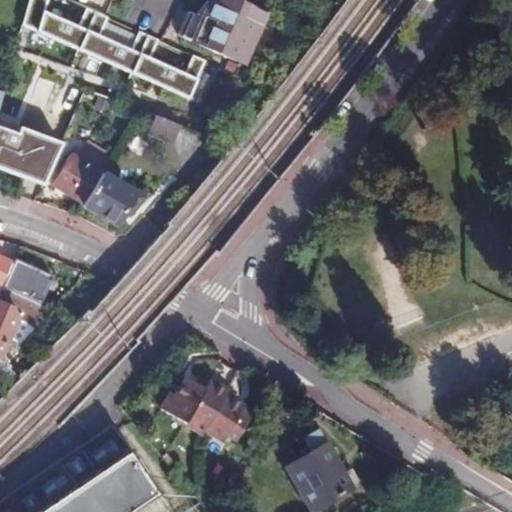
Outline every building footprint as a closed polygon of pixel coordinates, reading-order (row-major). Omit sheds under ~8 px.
[(44,0),(31,0),(24,25),(188,96),(204,59),(191,53),(183,72),(148,56),(157,38),(137,29),(129,48),(98,34),(106,16),(84,6),(76,25),(41,9),(44,0)] [(264,11),(238,0),(209,0),(201,21),(187,13),(178,34),(242,61),(264,11)] [(182,130),(160,119),(157,124),(180,134),(182,130)] [(0,168),(45,183),(62,148),(0,126),(0,168)] [(85,202),(104,171),(114,156),(91,143),(82,158),(73,152),(55,181),(85,202)] [(83,206),(114,226),(129,202),(134,206),(140,196),(136,192),(137,190),(104,171),(85,202),(83,206)] [(0,286),(1,287),(12,264),(0,259),(0,286)] [(14,260),(12,264),(1,287),(17,294),(37,304),(50,276),(14,260)] [(11,308),(17,294),(1,287),(0,288),(0,354),(0,355),(11,331),(15,329),(20,316),(15,311),(11,308)] [(204,388),(209,379),(200,372),(194,382),(204,388)] [(226,394),(228,391),(209,379),(204,388),(194,382),(186,377),(174,395),(170,393),(161,407),(202,434),(205,429),(223,440),(227,434),(236,440),(243,428),(234,422),(243,407),(244,405),(233,399),(226,394)] [(236,394),(228,391),(226,394),(233,399),(236,394)] [(253,413),(243,407),(234,422),(243,428),(253,413)] [(284,468),(307,511),(308,511),(350,489),(341,475),(325,446),(284,468)] [(172,511),(128,450),(36,511),(172,511)] [(341,475),(350,489),(357,486),(349,471),(341,475)]
